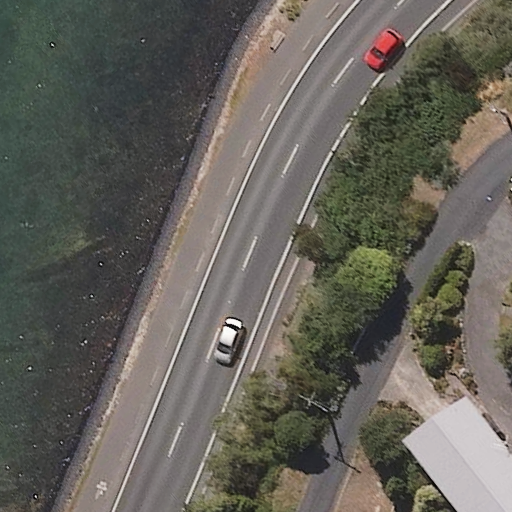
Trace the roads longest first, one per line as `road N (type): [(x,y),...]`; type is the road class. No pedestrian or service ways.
road 1 (secondary): [(401,0),(316,109),(273,189),(148,511)]
road 2 (residential): [(316,511),(415,270),(458,203),(511,152)]
